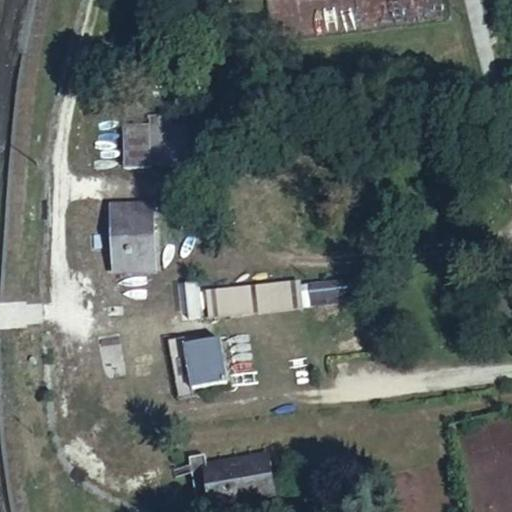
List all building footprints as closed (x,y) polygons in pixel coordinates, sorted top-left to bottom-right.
[(135,88),(137,67),(114,65),(113,87),(135,88)] [(135,114),(125,114),(125,169),(152,168),(191,167),(189,114),(151,117),(151,127),(148,127),(149,113),(139,114),(139,128),(136,127),(135,114)] [(153,207),(134,208),(134,222),(114,223),(116,273),(156,272),(153,207)] [(134,208),(114,209),(114,223),(134,222),(134,208)] [(354,281),(310,286),(312,308),(356,303),(354,281)] [(301,284),(209,294),(211,318),(303,308),(301,284)] [(195,293),(172,296),(172,307),(197,304),(195,293)] [(165,296),(137,299),(139,312),(167,308),(165,296)] [(185,340),(170,343),(181,402),(195,399),(194,391),(189,363),(201,361),(198,346),(186,349),(185,340)] [(230,385),(221,342),(198,346),(201,361),(189,363),(194,391),(230,385)] [(273,453),(204,465),(212,511),(265,511),(280,509),(273,453)]
